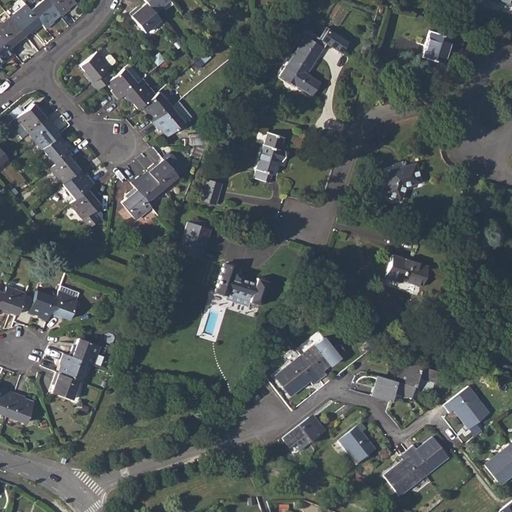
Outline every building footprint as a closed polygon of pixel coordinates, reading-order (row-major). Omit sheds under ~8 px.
[(47,0),(40,0),(29,9),(41,24),(46,29),(54,22),(52,20),(59,14),(47,0)] [(47,0),(59,14),(61,16),(69,9),(68,7),(75,1),(73,0),(47,0)] [(143,0),(145,2),(154,13),(162,6),(165,10),(172,4),(170,1),(168,0),(143,0)] [(154,13),(145,2),(137,9),(135,7),(128,13),(144,33),(159,20),(154,13)] [(25,5),(10,18),(25,35),(32,28),(34,30),(41,24),(29,9),(25,5)] [(10,18),(0,26),(0,35),(11,49),(19,42),(18,40),(25,35),(10,18)] [(318,43),(305,35),(279,76),(310,96),(320,80),(306,71),(322,46),(320,46),(325,40),(342,50),(350,38),(329,25),(318,43)] [(428,30),(421,56),(440,62),(447,36),(428,30)] [(0,35),(0,62),(5,59),(7,61),(15,54),(11,49),(0,35)] [(97,50),(79,64),(85,73),(83,74),(96,89),(106,81),(110,77),(105,70),(109,66),(115,61),(115,59),(111,53),(109,53),(103,58),(97,50)] [(110,77),(106,81),(112,88),(111,90),(117,98),(122,94),(141,79),(128,63),(110,77)] [(141,79),(122,94),(128,103),(130,101),(136,108),(141,104),(154,94),(141,79)] [(154,94),(141,104),(146,111),(145,113),(152,122),(171,105),(158,91),(154,94)] [(171,105),(152,122),(158,130),(161,128),(167,135),(191,115),(178,100),(171,105)] [(33,102),(16,116),(29,132),(48,116),(41,108),(39,109),(33,102)] [(48,116),(29,132),(42,148),(59,133),(52,125),(54,123),(48,116)] [(256,169),(254,176),(267,180),(270,173),(271,173),(277,157),(280,158),(282,152),(278,150),(283,135),(267,130),(255,168),(256,169)] [(59,133),(42,148),(54,163),(68,151),(73,147),(66,139),(64,140),(59,133)] [(188,133),(189,144),(204,144),(204,133),(188,133)] [(54,163),(49,167),(62,183),(79,168),(73,161),(74,159),(68,151),(54,163)] [(153,162),(145,169),(147,171),(161,188),(176,175),(162,158),(155,164),(153,162)] [(388,169),(381,192),(399,197),(402,185),(418,181),(413,163),(388,169)] [(79,168),(62,183),(74,198),(89,187),(93,183),(87,174),(85,176),(79,168)] [(138,174),(130,181),(134,186),(146,201),(161,188),(147,171),(140,177),(138,174)] [(206,179),(200,198),(214,202),(220,183),(206,179)] [(146,201),(134,186),(126,193),(127,195),(120,201),(134,218),(149,205),(146,201)] [(74,198),(69,202),(82,218),(89,226),(98,217),(93,210),(99,204),(93,197),(95,195),(89,187),(74,198)] [(187,221),(182,236),(205,243),(209,228),(187,221)] [(391,255),(383,277),(398,282),(400,279),(419,285),(425,266),(391,255)] [(223,264),(215,290),(227,294),(226,298),(247,304),(248,300),(259,303),(266,281),(256,278),(254,281),(240,276),(240,275),(233,273),(234,267),(223,264)] [(3,292),(0,301),(0,310),(6,313),(7,311),(16,315),(24,293),(6,286),(3,292)] [(55,296),(36,289),(29,310),(38,313),(37,317),(46,320),(49,312),(55,296)] [(55,296),(49,312),(59,315),(60,314),(69,317),(77,297),(58,290),(55,296)] [(72,345),(68,354),(87,361),(92,363),(99,344),(77,336),(74,346),(72,345)] [(322,337),(300,354),(319,379),(326,374),(322,369),(338,356),(334,352),(322,337)] [(62,362),(58,372),(79,380),(87,361),(68,354),(63,352),(60,361),(62,362)] [(319,379),(300,354),(273,375),(289,394),(308,380),(312,384),(319,379)] [(401,364),(396,380),(414,385),(433,391),(438,370),(405,361),(404,364),(401,364)] [(58,372),(51,391),(72,399),(79,380),(58,372)] [(377,379),(371,395),(390,401),(392,392),(410,398),(414,385),(396,380),(379,376),(378,379),(377,379)] [(466,385),(442,404),(448,411),(452,408),(468,428),(462,433),(468,441),(493,421),(466,385)] [(0,388),(0,412),(5,415),(14,391),(5,388),(4,390),(0,388)] [(14,391),(5,415),(24,422),(32,401),(24,398),(25,395),(14,391)] [(300,423),(281,438),(283,441),(276,446),(280,452),(287,446),(294,454),(309,443),(325,431),(311,414),(300,423)] [(359,422),(337,440),(343,448),(356,463),(373,450),(368,444),(367,444),(359,434),(365,429),(359,422)] [(412,444),(405,449),(424,473),(447,455),(432,436),(416,448),(412,444)] [(511,446),(510,443),(483,464),(498,483),(511,472),(511,446)] [(424,473),(405,449),(399,454),(402,459),(383,474),(398,494),(424,473)] [(511,511),(511,498),(495,511),(511,511)]
